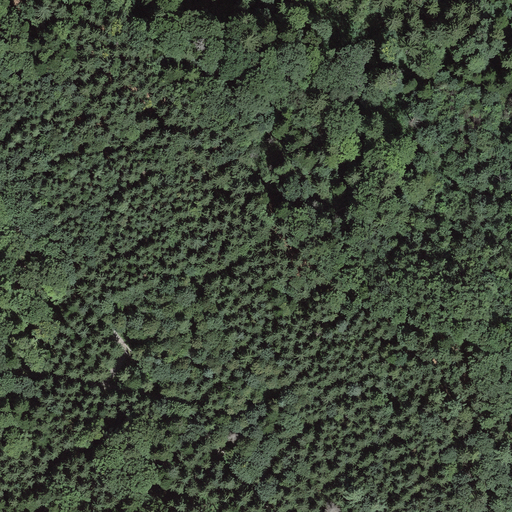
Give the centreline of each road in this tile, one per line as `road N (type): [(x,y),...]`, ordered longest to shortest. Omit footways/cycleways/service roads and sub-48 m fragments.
road 1 (track): [(275,511),(174,402),(0,368)]
road 2 (track): [(174,402),(0,206)]
